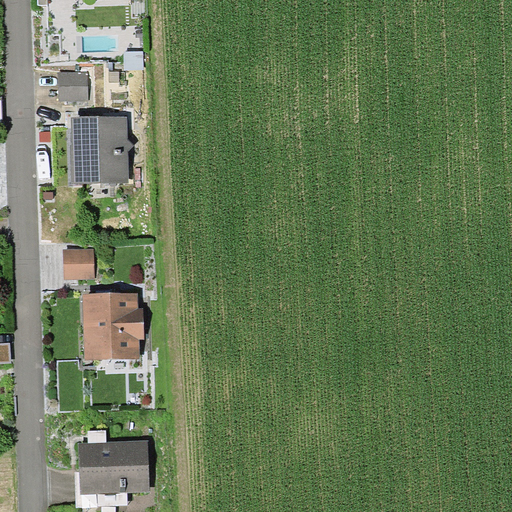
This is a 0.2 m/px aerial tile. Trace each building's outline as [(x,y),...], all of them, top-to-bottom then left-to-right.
[(143,51),(124,52),(125,70),(144,69),(143,51)] [(88,72),(58,72),(59,101),(88,100),(88,72)] [(120,82),(119,72),(109,72),(109,83),(120,82)] [(70,144),(71,183),(128,183),(128,151),(128,139),(127,116),(71,117),(71,144),(70,144)] [(94,248),(63,249),(64,280),(95,279),(94,248)] [(137,291),(83,293),(85,360),(139,358),(139,340),(145,339),(144,308),(138,308),(137,291)] [(0,343),(0,363),(11,363),(11,342),(0,343)] [(88,430),(89,443),(106,442),(106,430),(88,430)] [(89,443),(79,443),(81,494),(150,492),(148,440),(106,442),(89,443)]
